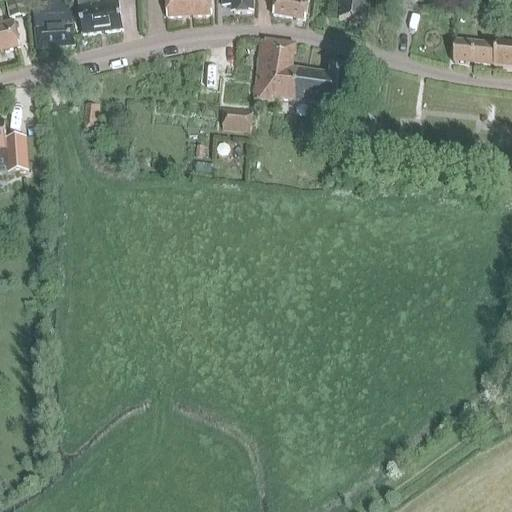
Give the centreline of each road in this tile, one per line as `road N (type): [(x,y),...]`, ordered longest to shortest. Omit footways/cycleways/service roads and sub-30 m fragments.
road 1 (unclassified): [(0,84),(211,32),(315,40),(420,70),(511,84)]
road 2 (track): [(511,397),(359,511)]
